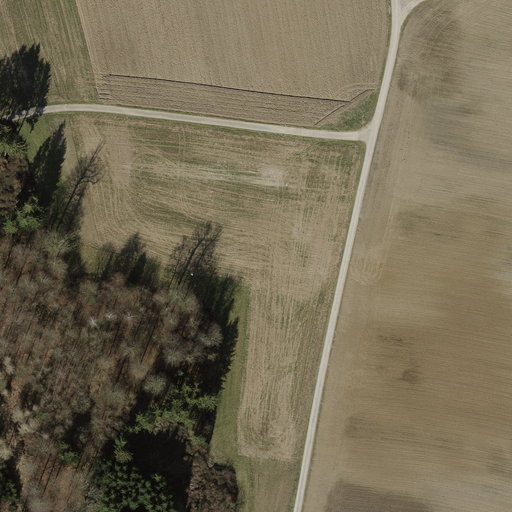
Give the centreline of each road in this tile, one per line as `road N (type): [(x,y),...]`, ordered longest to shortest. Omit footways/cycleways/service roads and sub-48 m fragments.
road 1 (track): [(398,18),(297,511)]
road 2 (track): [(373,137),(79,107),(0,121)]
